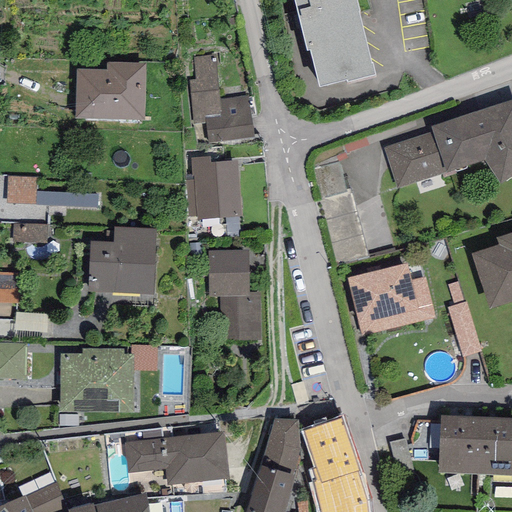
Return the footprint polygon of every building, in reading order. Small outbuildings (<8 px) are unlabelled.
[(292,0),(307,55),(310,54),(319,92),(347,85),(347,87),(375,80),(372,68),(371,68),(358,16),(359,16),(356,3),(355,3),(354,0),(292,0)] [(253,141),(249,99),(219,101),(215,57),(193,59),(195,81),(189,82),(193,126),(206,125),(208,145),(253,141)] [(76,72),(75,121),(144,122),(145,65),(107,64),(107,72),(76,72)] [(511,102),(431,129),(432,134),(384,149),(396,189),(445,173),(445,175),(485,162),(499,186),(511,178),(511,102)] [(210,158),(191,159),(192,176),(185,177),(187,218),(197,218),(198,222),(241,219),(238,164),(210,165),(210,158)] [(105,191),(42,190),(42,176),(13,176),(13,204),(105,206),(105,191)] [(52,242),(53,224),(19,223),(18,241),(52,242)] [(90,244),(87,294),(154,297),(158,231),(114,229),(113,246),(90,244)] [(511,235),(496,241),(499,249),(471,258),(489,312),(511,304),(511,235)] [(249,253),(207,254),(208,298),(219,298),(220,342),(260,341),(259,293),(250,294),(249,253)] [(407,266),(347,281),(361,337),(435,319),(425,280),(411,283),(407,266)] [(0,302),(24,303),(25,272),(0,271),(0,302)] [(27,345),(0,344),(0,379),(26,380),(27,345)] [(82,356),(60,356),(59,413),(133,414),(133,357),(123,356),(123,350),(82,350),(82,356)] [(438,476),(477,478),(479,420),(441,419),(438,476)] [(511,421),(479,420),(477,478),(511,479),(511,421)] [(368,511),(367,504),(358,476),(359,475),(340,421),(304,435),(317,482),(314,483),(319,511),(368,511)] [(261,470),(292,479),(302,452),(299,424),(275,422),(261,470)] [(224,435),(125,446),(128,474),(166,470),(168,487),(229,481),(224,435)] [(292,479),(261,470),(247,511),(286,511),(296,480),(292,479)] [(67,511),(57,483),(0,510),(0,511),(67,511)] [(104,505),(104,511),(148,511),(147,496),(104,505)]
